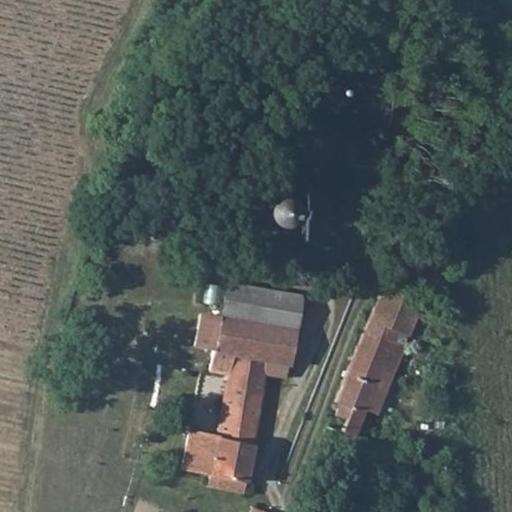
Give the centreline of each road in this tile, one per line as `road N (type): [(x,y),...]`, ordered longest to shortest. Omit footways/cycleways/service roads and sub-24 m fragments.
road 1 (track): [(455,0),(481,108),(476,134),(431,216),(359,300)]
road 2 (unclassified): [(359,300),(287,511)]
